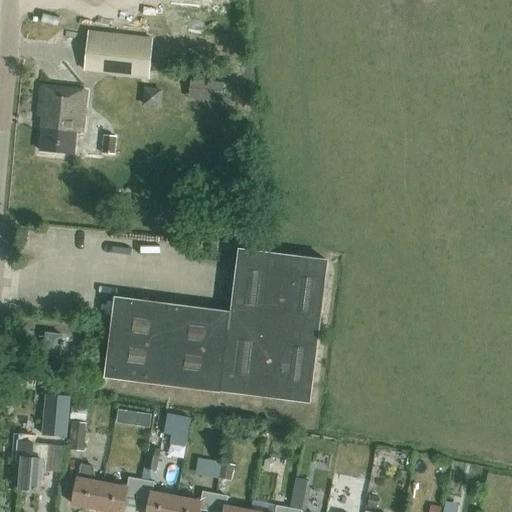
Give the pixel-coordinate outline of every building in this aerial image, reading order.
[(154,39),(88,32),(83,74),(150,81),(154,39)] [(87,92),(41,87),(38,117),(44,117),(40,152),(73,156),(76,133),(82,133),(87,92)] [(165,105),(166,88),(151,87),(150,105),(165,105)] [(103,135),(102,153),(116,154),(117,136),(103,135)] [(115,240),(115,229),(96,228),(95,239),(115,240)] [(115,315),(107,376),(221,391),(221,390),(311,402),(329,261),(241,249),(233,313),(117,298),(117,302),(109,301),(108,305),(104,304),(103,309),(108,310),(107,314),(115,315)] [(63,355),(65,335),(48,333),(45,353),(63,355)] [(0,374),(0,385),(10,387),(12,376),(0,374)] [(72,406),(73,402),(57,400),(53,426),(69,428),(70,420),(72,406)] [(72,406),(70,420),(86,422),(88,408),(72,406)] [(119,410),(117,424),(129,425),(130,411),(119,410)] [(168,414),(164,434),(172,436),(170,444),(186,447),(192,418),(168,414)] [(140,415),(137,430),(152,433),(155,418),(140,415)] [(73,421),(69,450),(84,451),(88,423),(73,421)] [(94,436),(89,452),(106,458),(112,442),(94,436)] [(19,442),(18,458),(22,459),(20,489),(34,490),(37,491),(37,490),(42,491),(43,475),(48,476),(50,445),(19,442)] [(143,472),(142,480),(138,497),(151,499),(148,511),(174,511),(178,497),(153,492),(155,482),(150,482),(152,470),(157,471),(160,455),(156,454),(158,448),(151,446),(146,468),(144,468),(143,472)] [(205,459),(202,475),(218,478),(221,462),(205,459)] [(221,462),(218,478),(232,481),(235,465),(221,462)] [(98,508),(103,483),(96,481),(96,467),(83,465),(80,479),(79,479),(74,503),(98,508)] [(103,483),(98,508),(118,511),(123,511),(127,494),(138,497),(142,480),(130,478),(128,487),(103,483)] [(295,486),(294,492),(305,495),(308,481),(296,479),(295,486)] [(178,497),(174,511),(201,511),(202,509),(213,511),(216,494),(204,492),(202,502),(178,497)] [(216,494),(213,511),(219,511),(251,511),(226,506),(228,496),(216,494)] [(369,495),(367,508),(377,510),(379,497),(369,495)]
